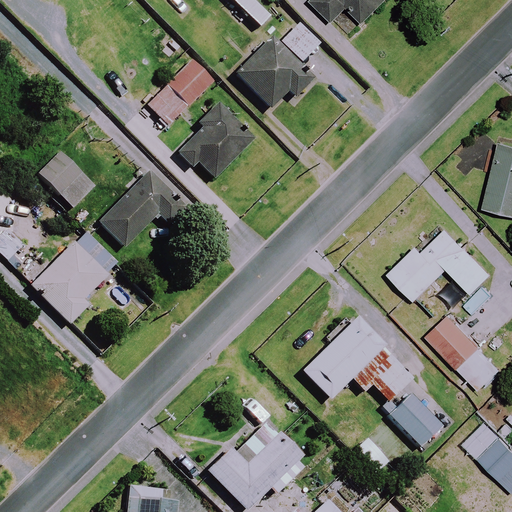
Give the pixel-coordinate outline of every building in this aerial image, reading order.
[(384,0),(314,0),(312,3),(331,22),(345,8),(361,24),(384,0)] [(308,84),(292,69),(316,45),(296,24),(274,46),(269,41),(246,63),(232,77),(265,111),(284,93),(291,100),(308,84)] [(207,84),(187,65),(146,109),(165,128),(207,84)] [(248,143),(216,110),(196,130),(199,132),(173,157),(188,171),(193,166),(209,182),(248,143)] [(511,148),(499,145),(482,209),(511,217),(511,148)] [(90,189),(54,154),(34,175),(70,210),(90,189)] [(180,212),(145,175),(95,224),(120,250),(154,217),(164,227),(180,212)] [(490,276),(445,230),(421,253),(416,248),(387,276),(413,302),(446,270),(470,295),(490,276)] [(103,278),(70,246),(27,289),(66,327),(85,307),(79,302),(103,278)] [(477,347),(446,318),(426,338),(457,368),(477,347)] [(409,382),(353,322),(298,374),(325,403),(348,381),(361,395),(368,388),(384,405),(409,382)] [(499,371),(482,352),(459,372),(477,391),(499,371)] [(438,431),(407,399),(386,419),(417,451),(438,431)] [(303,468),(263,424),(206,476),(239,511),(241,511),(266,490),(272,496),(303,468)] [(511,454),(497,440),(467,472),(490,492),(500,482),(511,493),(511,454)] [(160,492),(126,488),(123,511),(171,511),(172,505),(158,503),(160,492)] [(451,511),(455,509),(436,491),(427,501),(437,511),(451,511)] [(331,511),(323,503),(314,511),(331,511)]
